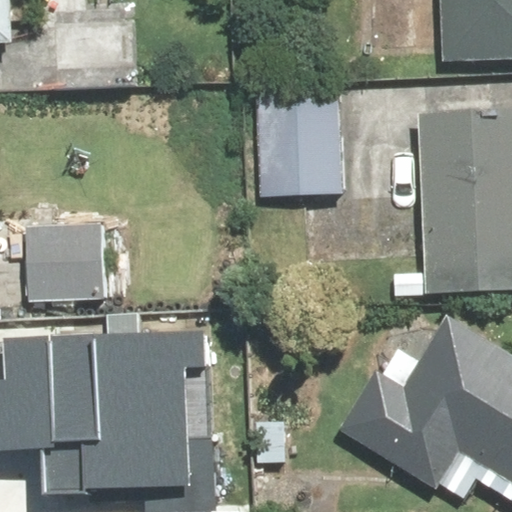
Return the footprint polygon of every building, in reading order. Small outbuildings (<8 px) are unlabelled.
[(23,0),(0,0),(0,43),(24,43),(23,0)] [(511,0),(449,0),(449,62),(511,63),(511,0)] [(147,6),(52,6),(52,97),(147,98),(147,6)] [(354,83),(267,82),(267,193),(354,193),(354,83)] [(511,103),(430,103),(431,289),(511,289),(511,103)] [(0,310),(121,309),(120,203),(0,204),(0,310)] [(379,357),(340,429),(479,502),(496,468),(511,476),(511,335),(454,305),(416,376),(379,357)] [(0,373),(0,444),(51,444),(52,479),(140,478),(140,497),(218,497),(216,320),(9,322),(10,374),(0,373)]
